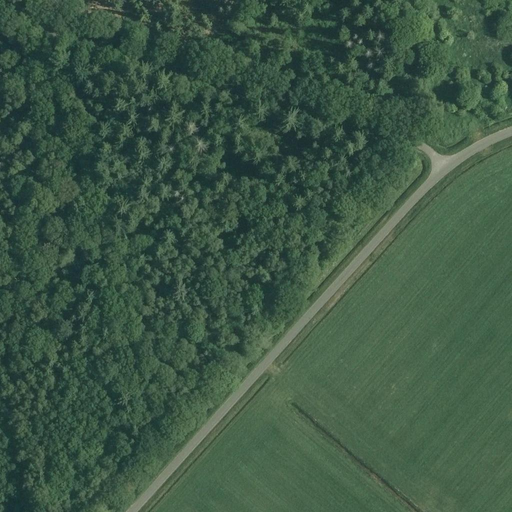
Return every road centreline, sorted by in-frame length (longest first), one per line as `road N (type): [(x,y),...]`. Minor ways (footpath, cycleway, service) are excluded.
road 1 (unclassified): [(448,166),(405,138),(70,40),(10,0)]
road 2 (unclassified): [(448,166),(133,511)]
